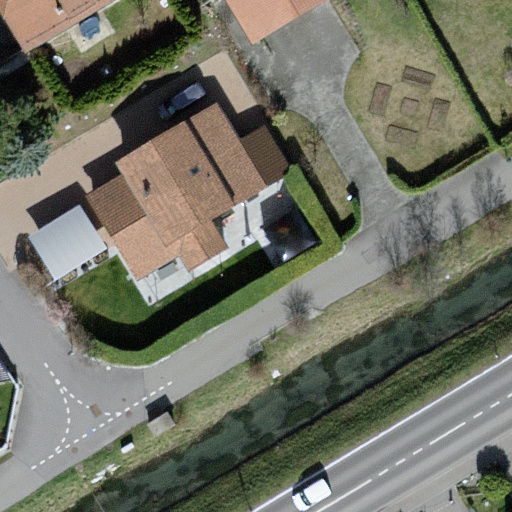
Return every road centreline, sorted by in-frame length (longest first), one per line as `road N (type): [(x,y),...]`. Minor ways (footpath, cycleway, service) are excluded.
road 1 (residential): [(87,429),(511,181)]
road 2 (secondary): [(303,511),(511,387)]
road 3 (residential): [(87,429),(0,302)]
